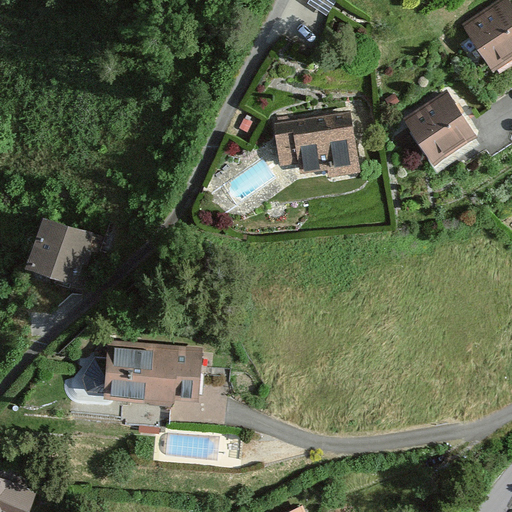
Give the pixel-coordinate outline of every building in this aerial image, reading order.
[(511,15),(504,4),(467,29),(493,68),(511,54),(511,15)] [(450,99),(411,125),(437,164),(476,138),(450,99)] [(350,110),(275,119),(280,156),(299,154),(301,165),(328,161),(330,171),(357,168),(350,110)] [(92,238),(44,220),(27,266),(75,283),(92,238)] [(199,348),(109,342),(106,388),(196,394),(199,348)] [(28,484),(0,473),(0,511),(2,511),(7,501),(20,507),(28,484)]
